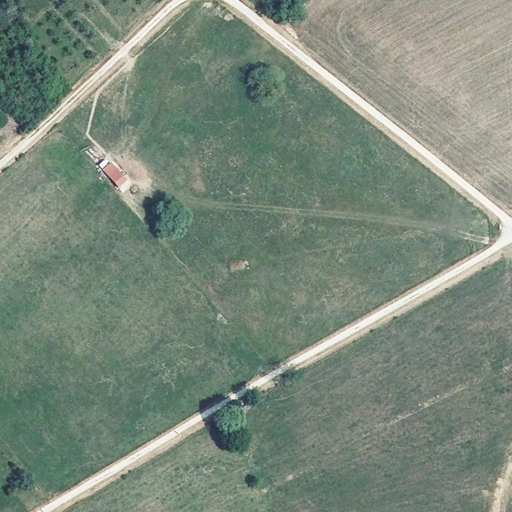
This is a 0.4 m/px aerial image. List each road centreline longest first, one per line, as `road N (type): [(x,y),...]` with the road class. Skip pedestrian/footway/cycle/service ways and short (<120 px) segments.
road 1 (track): [(42,511),(511,237)]
road 2 (track): [(232,0),(511,224)]
road 3 (track): [(0,163),(180,0)]
